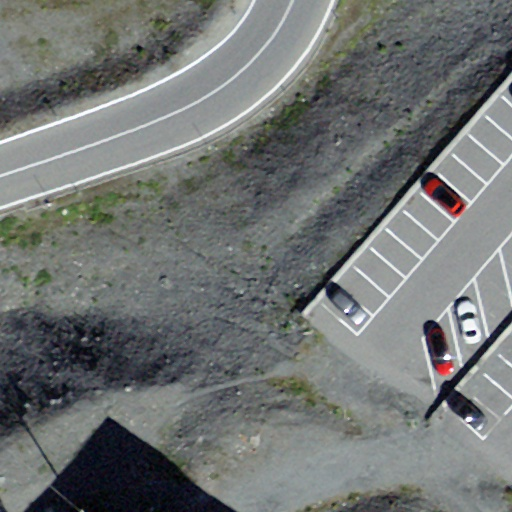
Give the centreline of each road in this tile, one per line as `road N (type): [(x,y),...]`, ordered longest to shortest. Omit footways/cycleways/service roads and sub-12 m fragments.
road 1 (track): [(407,473),(325,429),(271,425),(101,451),(0,511)]
road 2 (secondary): [(291,0),(256,57),(208,92),(0,170)]
road 3 (track): [(480,511),(407,473),(357,472),(288,492),(257,511)]
